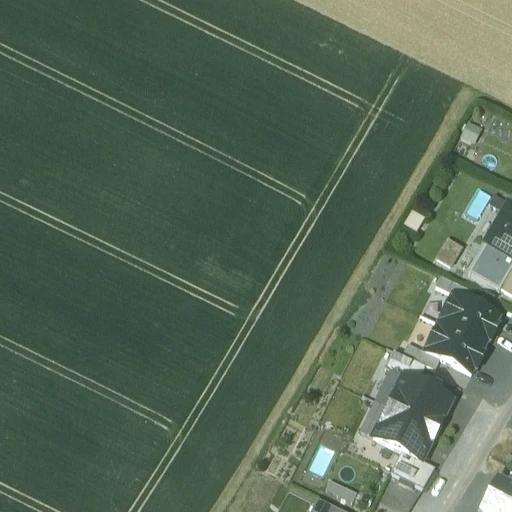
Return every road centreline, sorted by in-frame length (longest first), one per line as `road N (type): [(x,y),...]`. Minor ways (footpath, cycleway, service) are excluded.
road 1 (track): [(214,511),(471,91),(511,112)]
road 2 (unclassified): [(444,511),(511,396)]
